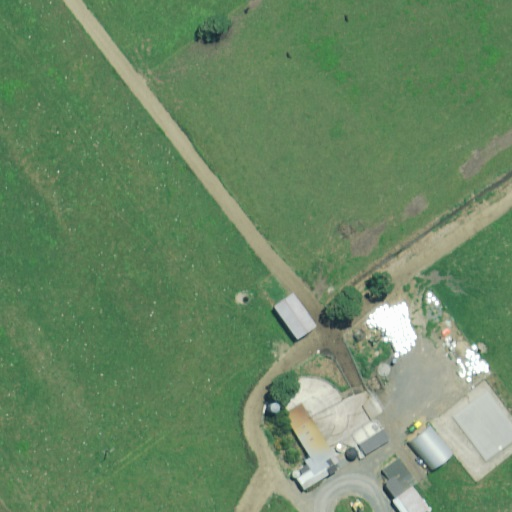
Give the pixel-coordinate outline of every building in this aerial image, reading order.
[(315,327),(292,294),(273,308),(296,340),(315,327)] [(284,417),(309,459),(305,461),(311,471),(296,479),(303,491),(333,473),(339,469),(301,406),(284,417)] [(454,453),(430,426),(409,443),(432,471),(454,453)] [(380,438),(375,427),(354,437),(360,448),(380,438)] [(386,494),(392,502),(399,511),(424,511),(428,509),(412,487),(415,485),(397,461),(382,472),(394,488),(386,494)]
